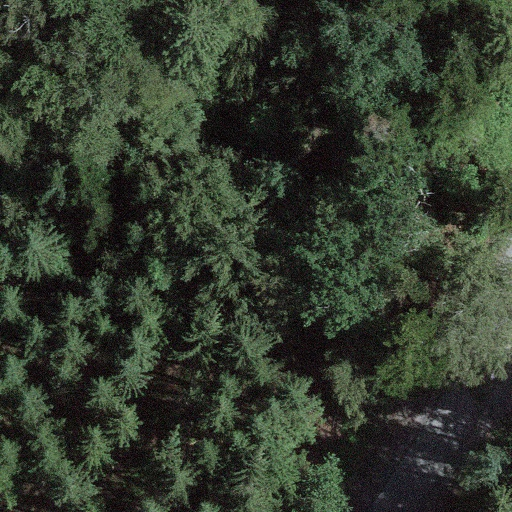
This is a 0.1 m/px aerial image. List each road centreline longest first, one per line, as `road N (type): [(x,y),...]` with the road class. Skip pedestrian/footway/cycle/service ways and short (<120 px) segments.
road 1 (track): [(452,434),(0,224)]
road 2 (tertiary): [(511,349),(398,511)]
